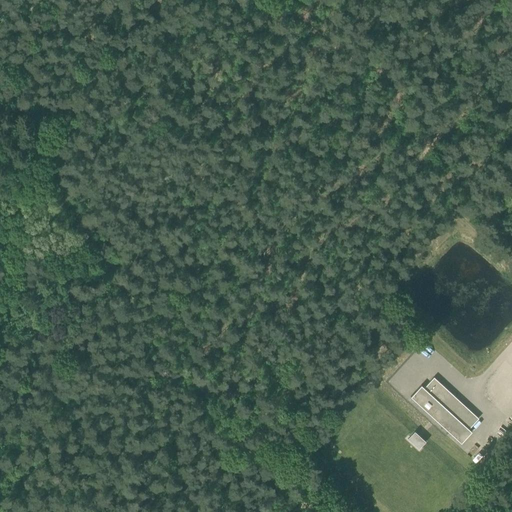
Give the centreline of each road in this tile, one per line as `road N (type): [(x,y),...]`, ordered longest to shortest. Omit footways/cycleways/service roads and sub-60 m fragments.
road 1 (track): [(35,140),(102,269),(171,355),(326,511)]
road 2 (track): [(242,511),(227,494),(227,469),(244,431),(384,293)]
road 3 (track): [(264,0),(380,81),(441,199)]
road 4 (track): [(129,137),(129,108),(143,80),(228,0)]
